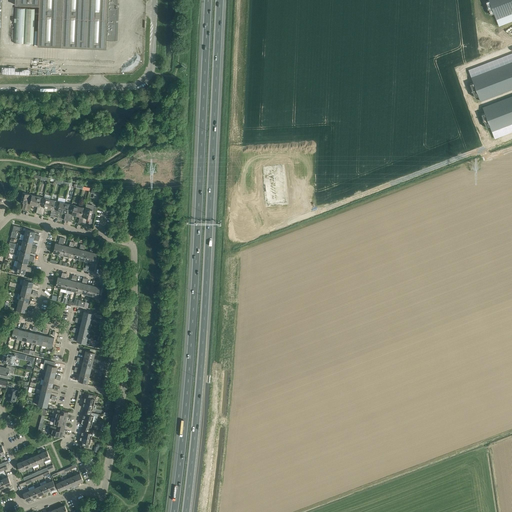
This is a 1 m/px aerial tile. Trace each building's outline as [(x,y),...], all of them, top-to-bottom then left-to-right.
[(14,38),(13,43),(34,44),(35,27),(35,26),(39,26),(39,27),(38,46),(106,49),(106,39),(115,40),(116,0),(15,0),(15,5),(36,6),(36,12),(36,20),(35,20),(35,12),(36,8),(15,8),(14,38)] [(511,0),(489,0),(497,19),(511,12),(511,0)] [(492,136),(511,128),(511,54),(469,69),(480,100),(511,89),(511,98),(482,109),(492,136)] [(22,209),(25,210),(29,194),(23,192),(20,202),(24,202),(22,209)] [(31,204),(35,205),(37,196),(29,194),(25,210),(29,211),(31,204)] [(36,213),(39,214),(43,197),(37,196),(35,205),(38,206),(36,213)] [(45,208),(48,208),(50,199),(43,197),(39,214),(43,214),(45,208)] [(50,216),(53,217),(57,201),(50,199),(48,208),(52,209),(50,216)] [(59,211),(62,212),(65,203),(57,201),(53,217),(57,218),(59,211)] [(64,220),(67,220),(71,204),(65,203),(62,212),(66,213),(64,220)] [(73,215),(76,215),(78,206),(71,204),(67,220),(71,221),(73,215)] [(78,223),(82,224),(85,208),(78,206),(76,215),(80,216),(78,223)] [(85,208),(82,224),(85,225),(87,218),(90,219),(92,213),(93,210),(85,208)] [(26,229),(24,235),(39,238),(40,236),(35,235),(35,232),(26,229)] [(62,238),(60,237),(58,244),(55,243),(53,253),(58,254),(62,238)] [(23,240),(22,245),(36,249),(37,246),(32,245),(33,242),(23,240)] [(66,246),(63,255),(69,257),(72,242),(70,241),(69,246),(66,246)] [(76,248),(74,258),(79,259),(83,244),(80,244),(79,249),(76,248)] [(87,251),(84,260),(90,262),(94,247),(91,246),(90,252),(87,251)] [(20,250),(19,256),(34,259),(34,257),(29,256),(30,253),(20,250)] [(18,261),(16,266),(31,270),(32,267),(27,266),(27,263),(18,261)] [(31,270),(16,266),(15,271),(18,272),(17,274),(21,275),(22,273),(25,274),(25,271),(31,272),(31,270)] [(55,286),(61,288),(64,273),(62,272),(61,277),(58,277),(55,286)] [(66,289),(71,290),(75,275),(73,275),(71,280),(68,279),(66,289)] [(77,292),(82,293),(85,278),(83,277),(82,283),(79,282),(77,292)] [(87,294),(92,296),(96,281),(94,280),(92,285),(89,285),(87,294)] [(96,281),(92,296),(98,297),(98,294),(101,295),(103,288),(97,287),(98,281),(96,281)] [(3,354),(1,361),(6,362),(14,364),(16,357),(17,357),(18,353),(15,352),(14,355),(9,354),(7,354),(7,355),(3,354)] [(45,359),(42,369),(46,370),(47,364),(52,366),(54,366),(55,362),(52,361),(45,359)] [(0,375),(8,377),(9,372),(13,372),(14,367),(7,365),(6,368),(0,367),(0,366),(0,375)] [(79,375),(78,381),(83,382),(83,383),(87,384),(87,383),(88,383),(89,378),(79,375)] [(6,389),(9,390),(7,399),(15,401),(16,394),(17,394),(18,390),(12,388),(13,384),(7,383),(6,389)] [(85,393),(83,401),(94,404),(95,399),(96,399),(97,396),(85,393)] [(84,407),(84,410),(91,412),(92,409),(94,404),(83,401),(82,407),(84,407)] [(56,412),(55,418),(66,420),(68,412),(60,410),(60,413),(56,412)] [(82,418),(92,421),(96,422),(98,414),(91,412),(84,410),(82,418)] [(57,424),(56,426),(64,428),(66,420),(55,418),(54,423),(57,424)] [(83,424),(82,427),(90,429),(90,426),(91,426),(93,426),(94,422),(92,421),(82,418),(80,424),(83,424)] [(51,425),(49,434),(51,434),(62,437),(64,428),(56,426),(51,425)] [(82,427),(80,435),(91,438),(92,433),(93,430),(90,429),(82,427)] [(91,438),(80,435),(78,444),(84,445),(84,446),(89,448),(91,438)] [(47,450),(41,453),(44,460),(50,458),(47,450)] [(41,453),(35,456),(38,463),(44,460),(41,453)] [(35,456),(29,458),(32,466),(38,463),(35,456)] [(29,458),(23,461),(26,468),(32,466),(29,458)] [(26,468),(23,461),(17,463),(20,471),(26,468)] [(80,473),(74,476),(77,483),(83,480),(80,473)] [(74,476),(68,478),(71,486),(77,483),(74,476)] [(8,477),(2,479),(5,487),(11,484),(8,477)] [(68,478),(62,481),(65,488),(71,486),(68,478)] [(53,480),(47,483),(50,490),(56,488),(53,480)] [(65,488),(62,481),(56,483),(59,491),(65,488)] [(47,483),(41,486),(44,493),(50,490),(47,483)] [(41,486),(35,488),(38,496),(44,493),(41,486)] [(35,488),(29,491),(32,498),(38,496),(35,488)] [(32,498),(29,491),(23,493),(26,501),(32,498)]
